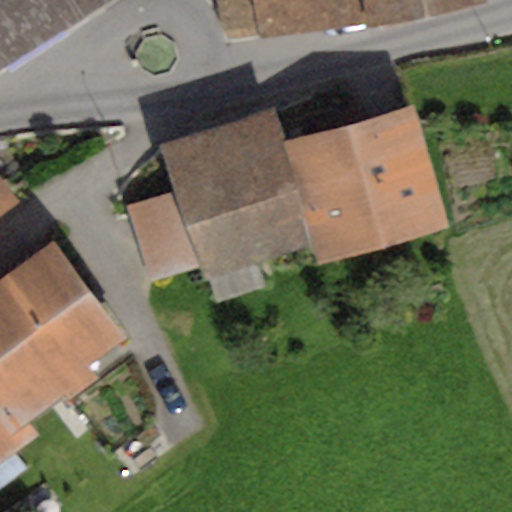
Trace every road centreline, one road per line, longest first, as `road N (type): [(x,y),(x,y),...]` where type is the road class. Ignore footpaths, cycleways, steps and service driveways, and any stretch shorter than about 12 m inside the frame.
road 1 (tertiary): [(511,14),(213,83)]
road 2 (tertiary): [(213,83),(0,119)]
